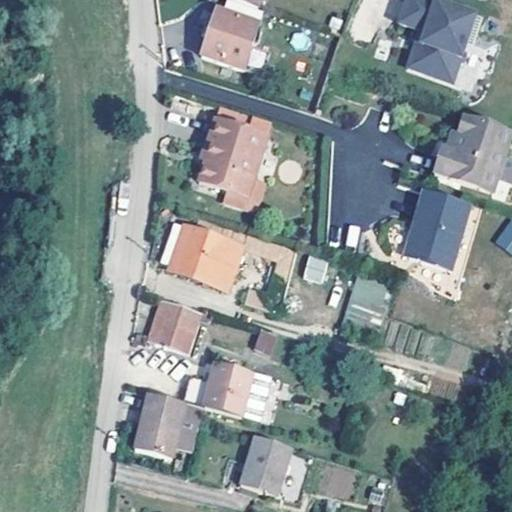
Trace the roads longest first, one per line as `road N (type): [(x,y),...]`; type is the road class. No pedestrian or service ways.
road 1 (residential): [(94,511),(151,96),(140,0)]
road 2 (unknown): [(146,50),(342,116),(362,159),(393,196)]
